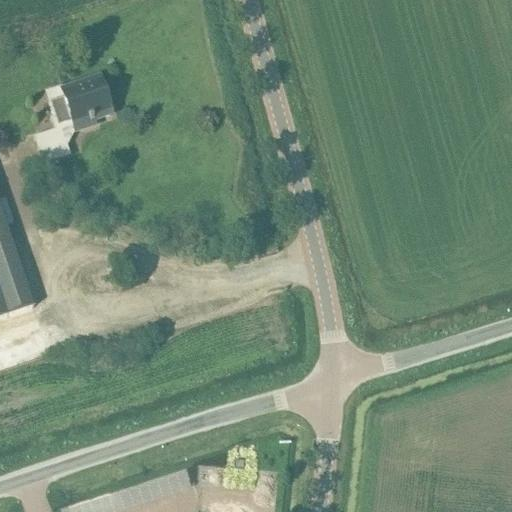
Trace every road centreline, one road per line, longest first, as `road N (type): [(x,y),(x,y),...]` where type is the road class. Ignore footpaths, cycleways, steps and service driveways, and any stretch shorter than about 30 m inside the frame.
road 1 (unclassified): [(332,379),(321,267),(246,0)]
road 2 (unclassified): [(0,492),(332,379)]
road 3 (unclassified): [(332,379),(511,328)]
road 4 (unclassified): [(319,511),(332,379)]
